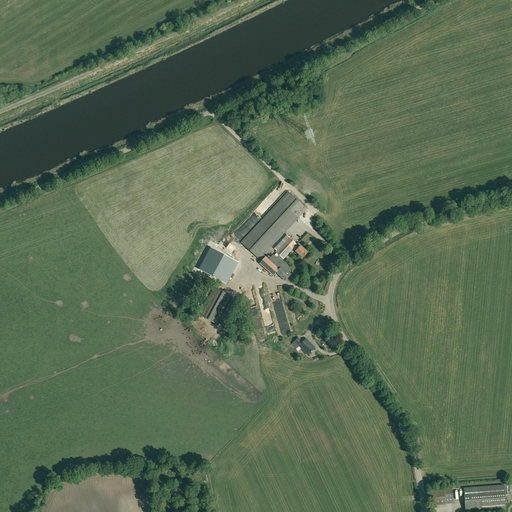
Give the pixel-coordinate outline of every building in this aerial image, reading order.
[(288,192),(279,201),(298,218),(307,209),(288,192)] [(279,201),(241,242),(260,260),(272,247),(298,218),(279,201)] [(283,259),(297,245),(284,233),(272,247),(277,251),(276,252),(283,259)] [(297,245),(293,249),(303,258),(308,253),(301,246),(299,247),(297,245)] [(292,275),(283,266),(284,264),(274,254),(269,259),(266,257),(259,264),(273,276),(276,273),(285,281),(292,275)] [(218,324),(232,298),(215,288),(200,315),(218,324)] [(284,334),(291,332),(285,310),(278,312),(284,334)] [(292,344),(296,349),(299,346),(308,356),(316,348),(306,339),(303,342),(299,338),(292,344)] [(465,511),(489,511),(506,511),(504,485),(464,488),(465,511)] [(452,487),(432,489),(433,505),(445,504),(444,498),(453,498),(452,487)]
